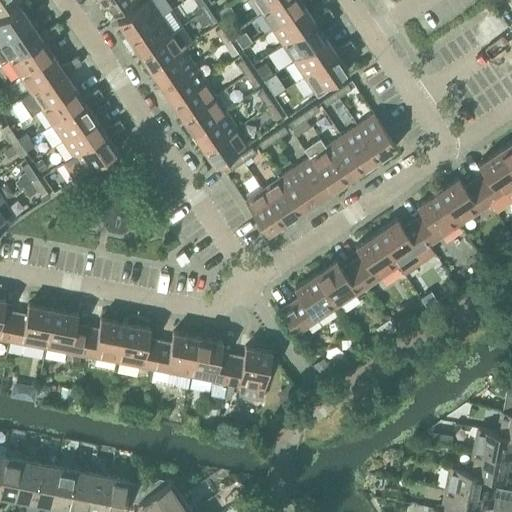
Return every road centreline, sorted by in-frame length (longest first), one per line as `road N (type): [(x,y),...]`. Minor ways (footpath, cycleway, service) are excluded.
road 1 (residential): [(251,279),(65,0)]
road 2 (residential): [(251,279),(207,309),(0,267)]
road 3 (residential): [(435,152),(425,169),(251,279)]
road 4 (residential): [(435,152),(436,127),(349,0)]
